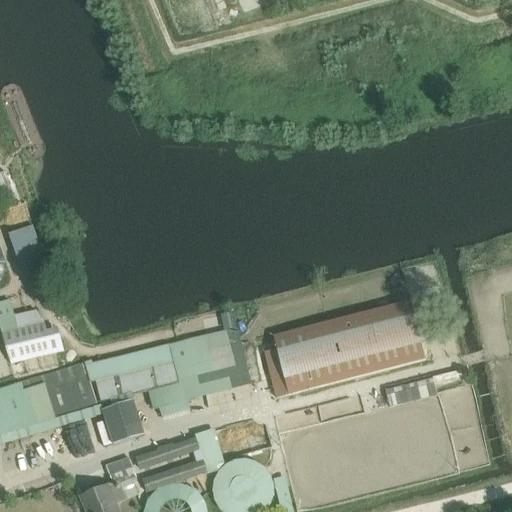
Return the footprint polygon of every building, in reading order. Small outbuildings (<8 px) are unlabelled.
[(0,175),(0,201),(14,196),(6,174),(0,175)] [(31,228),(7,231),(15,296),(40,293),(31,228)] [(10,303),(0,305),(0,327),(10,364),(11,364),(11,363),(63,351),(60,339),(49,342),(45,327),(38,315),(15,321),(15,319),(10,303)] [(277,351),(265,354),(277,401),(426,362),(414,313),(411,303),(274,339),(277,351)] [(170,347),(91,367),(101,405),(148,393),(149,393),(154,412),(160,410),(163,419),(190,411),(187,400),(251,385),(239,336),(228,334),(170,347)] [(0,437),(99,408),(86,366),(0,391),(0,437)] [(436,378),(388,390),(392,407),(440,395),(436,378)] [(114,446),(106,423),(97,426),(104,449),(114,446)] [(159,453),(136,461),(139,470),(200,450),(205,465),(144,485),(147,495),(217,471),(224,469),(223,464),(215,435),(206,438),(174,448),(159,453)] [(130,461),(107,469),(115,488),(119,486),(131,481),(137,478),(130,461)] [(109,488),(81,500),(86,511),(119,511),(116,506),(126,502),(138,496),(131,481),(119,486),(120,488),(110,492),(109,488)] [(281,511),(293,511),(288,490),(277,493),(281,511)]
